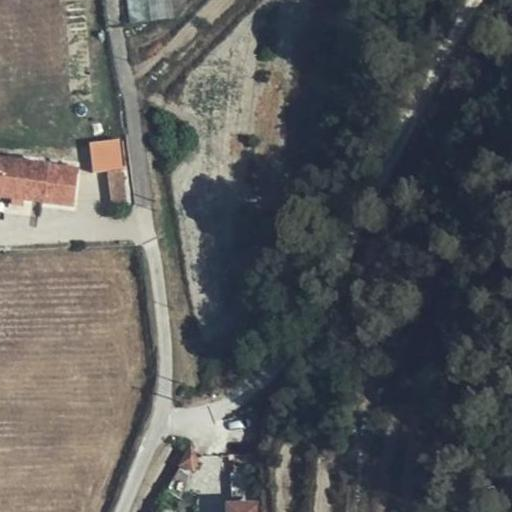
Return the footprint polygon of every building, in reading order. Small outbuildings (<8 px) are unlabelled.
[(173,20),(170,0),(127,0),(131,26),(173,20)] [(170,0),(173,20),(178,19),(195,0),(170,0)] [(124,172),(119,145),(90,147),(92,166),(94,175),(124,172)] [(25,167),(0,163),(0,200),(21,203),(25,167)] [(57,178),(58,171),(25,167),(21,203),(54,207),(55,200),(57,178)] [(77,174),(58,171),(57,178),(55,200),(54,207),(73,209),(77,174)] [(126,215),(124,180),(110,178),(112,214),(126,215)] [(233,475),(233,509),(258,508),(258,474),(233,475)]
